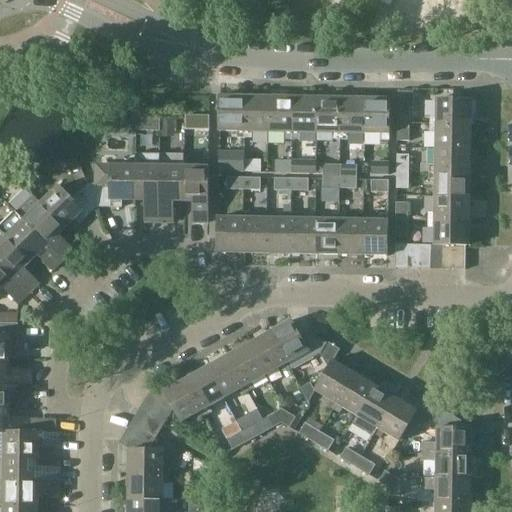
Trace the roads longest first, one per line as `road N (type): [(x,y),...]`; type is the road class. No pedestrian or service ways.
road 1 (residential): [(91,411),(59,401),(61,320),(121,253),(146,244),(182,247),(198,257),(225,313)]
road 2 (residential): [(511,59),(260,57),(205,49)]
road 3 (residential): [(511,297),(296,293),(225,313)]
road 4 (residential): [(43,0),(127,37),(205,49)]
road 5 (residential): [(225,313),(118,371),(91,411)]
